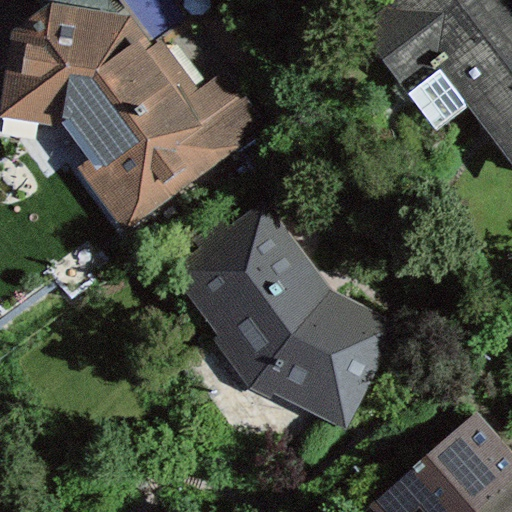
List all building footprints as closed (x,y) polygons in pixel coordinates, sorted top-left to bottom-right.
[(39,0),(51,15),(115,24),(118,8),(111,0),(39,0)] [(511,0),(408,0),(374,26),(446,121),(478,97),(511,141),(511,0)] [(119,220),(228,142),(190,90),(184,95),(162,94),(140,66),(149,59),(125,26),(115,24),(51,15),(23,34),(14,109),(72,115),(101,155),(82,169),(119,220)] [(200,242),(208,254),(181,274),(226,335),(239,326),(278,379),(275,386),(342,418),(382,339),(316,306),(298,283),(309,274),(264,213),(233,236),(224,224),(200,242)] [(511,511),(511,467),(471,420),(381,497),(393,511),(511,511)]
